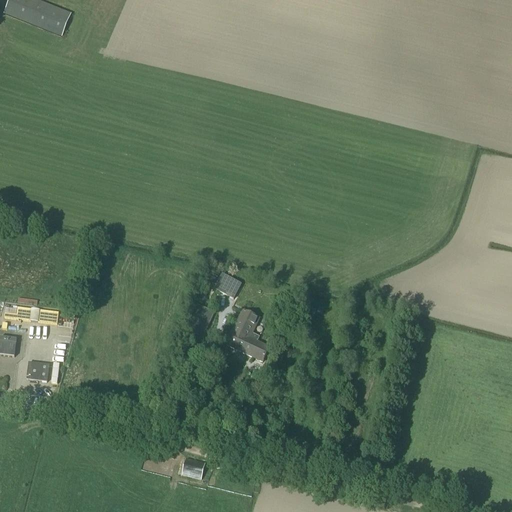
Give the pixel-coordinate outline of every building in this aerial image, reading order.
[(71,15),(33,0),(11,0),(5,16),(61,38),(71,15)] [(241,287),(222,277),(214,291),(233,301),(241,287)] [(197,307),(186,331),(194,335),(198,326),(206,330),(214,314),(197,307)] [(259,320),(242,312),(226,347),(234,350),(235,348),(244,352),(242,354),(262,364),(269,349),(257,343),(259,339),(252,335),(259,320)] [(0,338),(0,356),(14,359),(16,341),(0,338)] [(49,367),(29,364),(26,381),(47,384),(49,367)] [(205,465),(187,461),(185,461),(182,477),(201,482),(205,465)]
